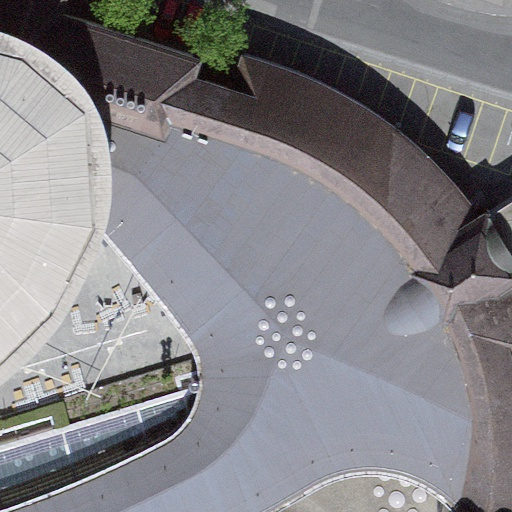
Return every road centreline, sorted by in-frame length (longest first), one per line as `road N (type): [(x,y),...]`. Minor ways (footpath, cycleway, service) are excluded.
road 1 (residential): [(322,0),(511,60)]
road 2 (unknown): [(119,499),(265,440)]
